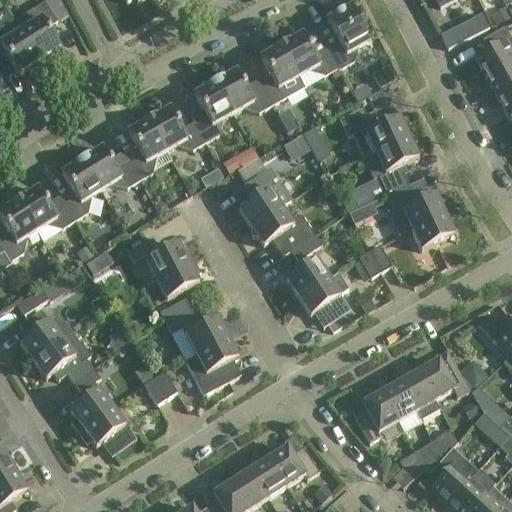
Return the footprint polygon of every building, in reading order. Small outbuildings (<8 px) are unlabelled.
[(33,12),(13,24),(41,69),(53,62),(50,58),(59,52),(46,32),(57,25),(68,18),(65,12),(58,0),(51,0),(44,5),(33,12)] [(433,0),(440,11),(460,0),(433,0)] [(338,73),(339,74),(354,66),(358,52),(370,45),(368,41),(370,40),(362,26),(361,27),(351,10),(346,13),(344,8),(329,17),(331,21),(326,24),(338,45),(326,51),(338,73)] [(30,76),(41,69),(13,24),(0,32),(0,60),(6,57),(18,78),(27,72),(30,76)] [(474,61),(485,80),(511,65),(511,39),(510,41),(504,30),(483,42),(489,53),(474,61)] [(453,33),(440,40),(447,54),(460,47),(453,33)] [(291,38),(279,45),(299,81),(309,75),(325,80),(338,73),(326,51),(314,58),(302,37),(293,42),(291,38)] [(299,81),(279,45),(267,52),(269,56),(260,61),(272,82),(260,89),(272,110),(285,103),(289,86),(299,81)] [(511,65),(485,80),(496,99),(511,90),(511,65)] [(389,69),(371,79),(380,94),(397,83),(389,69)] [(225,75),(213,82),(233,118),(242,113),(259,117),(272,110),(260,89),(248,95),(236,75),(227,80),(225,75)] [(233,118),(213,82),(201,89),(203,93),(194,98),(206,119),(194,126),(206,147),(218,140),(223,124),(233,118)] [(511,90),(496,99),(506,118),(511,114),(511,90)] [(206,147),(194,126),(181,133),(170,112),(161,117),(158,113),(146,119),(167,155),(176,150),(193,154),(206,147)] [(363,112),(338,123),(347,141),(352,139),(364,163),(409,142),(399,122),(387,127),(385,123),(379,126),(374,114),(366,118),(363,112)] [(140,156),(127,164),(140,185),(152,177),(157,161),(167,155),(146,119),(134,126),(137,130),(128,135),(140,156)] [(290,164),(309,153),(316,166),(329,158),(312,130),(281,148),(290,164)] [(409,142),(364,163),(373,183),(378,181),(387,199),(409,189),(400,171),(418,162),(409,142)] [(91,153),(79,160),(101,195),(110,189),(127,193),(140,185),(127,164),(115,172),(102,151),(93,157),(91,153)] [(74,197),(62,204),(75,225),(88,217),(91,200),(101,195),(79,160),(68,167),(70,171),(61,177),(74,197)] [(234,160),(223,166),(229,178),(241,171),(234,160)] [(248,206),(238,212),(251,231),(281,211),(281,210),(291,203),(279,185),(275,188),(272,184),(276,181),(269,171),(238,192),(248,206)] [(217,172),(200,182),(205,192),(223,182),(217,172)] [(339,198),(345,214),(384,198),(377,182),(339,198)] [(393,212),(387,215),(398,240),(411,234),(445,218),(435,198),(424,203),(421,196),(414,200),(409,189),(387,199),(392,210),(393,212)] [(62,233),(75,225),(62,204),(50,212),(38,192),(29,197),(27,193),(15,200),(36,235),(46,229),(62,233)] [(27,240),(36,235),(15,200),(3,208),(6,212),(0,215),(0,221),(10,237),(0,243),(0,248),(11,265),(23,257),(27,240)] [(380,202),(371,206),(374,213),(383,209),(380,202)] [(287,219),(281,211),(251,231),(263,250),(272,244),(283,260),(290,255),(291,255),(311,242),(315,239),(302,219),(287,219)] [(446,220),(445,218),(411,234),(421,254),(454,239),(449,228),(450,221),(446,220)] [(322,249),(315,239),(311,242),(291,255),(297,266),(322,249)] [(158,252),(153,241),(128,254),(133,265),(158,252)] [(178,247),(145,264),(156,284),(194,264),(187,251),(182,254),(178,247)] [(0,274),(12,267),(11,265),(0,248),(0,274)] [(369,255),(381,277),(392,270),(380,249),(369,255)] [(370,283),(381,277),(369,255),(358,261),(370,283)] [(298,302),(328,281),(316,263),(285,283),(298,302)] [(194,264),(156,284),(166,304),(199,287),(195,280),(201,277),(194,264)] [(329,282),(328,281),(298,302),(310,320),(318,315),(333,336),(356,323),(340,298),(349,292),(338,276),(329,282)] [(64,282),(43,295),(48,304),(50,306),(71,293),(64,282)] [(43,295),(42,293),(17,309),(24,319),(48,304),(43,295)] [(160,316),(165,327),(169,325),(191,314),(185,303),(160,316)] [(67,340),(73,335),(62,322),(55,321),(49,325),(41,313),(19,329),(22,334),(21,335),(26,342),(19,347),(27,357),(27,363),(31,363),(33,365),(67,340)] [(169,325),(165,327),(171,337),(196,324),(191,314),(169,325)] [(498,343),(511,358),(511,324),(505,317),(500,322),(497,318),(480,328),(485,336),(495,346),(498,343)] [(228,334),(223,333),(218,322),(185,339),(195,359),(228,342),(227,340),(228,334)] [(58,384),(67,378),(74,387),(93,373),(86,363),(91,360),(73,335),(67,340),(33,365),(46,383),(53,377),(58,384)] [(238,362),(228,342),(195,359),(185,364),(204,399),(238,382),(230,366),(238,362)] [(438,364),(419,375),(435,405),(453,395),(456,401),(469,394),(454,369),(449,359),(438,364)] [(511,359),(502,369),(511,380),(511,359)] [(458,374),(472,391),(486,381),(472,363),(458,374)] [(78,436),(113,411),(95,387),(100,383),(93,373),(74,387),(81,396),(72,403),(77,410),(70,415),(75,422),(70,426),(78,436)] [(419,375),(400,386),(416,416),(417,415),(422,423),(440,413),(435,405),(419,375)] [(164,376),(154,383),(167,403),(177,396),(164,376)] [(167,403),(154,383),(144,389),(157,409),(167,403)] [(400,386),(381,397),(392,417),(398,426),(403,436),(423,425),(422,423),(417,415),(416,416),(400,386)] [(398,426),(381,397),(362,408),(366,415),(355,422),(369,448),(382,441),(379,436),(398,426)] [(136,443),(113,411),(78,436),(86,448),(91,444),(96,451),(104,445),(114,459),(118,457),(121,462),(138,452),(133,445),(136,443)] [(483,418),(474,428),(499,451),(500,450),(507,442),(508,441),(483,418)] [(448,456),(452,452),(457,445),(450,434),(434,443),(448,456)] [(511,445),(507,442),(500,450),(508,457),(505,460),(511,466),(511,445)] [(414,455),(424,473),(440,459),(429,446),(414,455)] [(268,463),(286,491),(304,480),(306,484),(319,476),(303,451),(292,458),(287,451),(268,463)] [(452,452),(448,456),(428,478),(437,486),(431,493),(447,508),(469,483),(476,475),(477,474),(452,452)] [(424,473),(414,455),(399,464),(405,474),(410,471),(417,479),(424,473)] [(4,457),(0,459),(0,485),(16,476),(4,457)] [(250,474),(268,503),(286,491),(268,463),(250,474)] [(248,511),(253,511),(268,503),(250,474),(232,486),(248,511)] [(469,483),(447,508),(451,511),(472,511),(485,498),(486,498),(493,490),(476,475),(469,483)] [(17,476),(16,476),(0,485),(0,511),(15,511),(11,505),(28,495),(22,485),(22,477),(17,476)] [(213,498),(221,511),(248,511),(232,486),(213,498)] [(472,511),(501,511),(508,504),(493,490),(486,498),(485,498),(472,511)]
